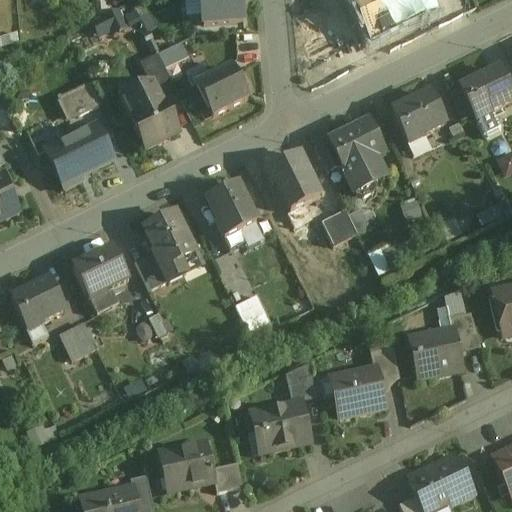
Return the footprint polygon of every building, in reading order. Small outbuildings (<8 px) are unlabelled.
[(198,0),(201,31),(243,27),(241,0),(198,0)] [(358,0),(365,14),(355,19),(370,49),(402,33),(432,18),(423,0),(358,0)] [(105,24),(87,31),(91,42),(138,27),(132,9),(119,13),(118,9),(102,14),(105,24)] [(303,28),(308,49),(323,45),(318,24),(303,28)] [(15,36),(0,38),(0,48),(16,46),(15,36)] [(180,48),(157,60),(163,73),(164,75),(187,63),(180,48)] [(163,73),(148,81),(152,90),(153,89),(162,108),(163,108),(165,113),(179,106),(164,75),(163,73)] [(231,74),(195,91),(210,123),(246,105),(231,74)] [(511,103),(498,75),(458,94),(475,127),(492,119),(490,117),(511,105),(511,103)] [(89,87),(57,103),(61,112),(61,111),(61,110),(66,100),(68,99),(79,120),(101,110),(89,87)] [(152,90),(119,106),(129,125),(162,108),(153,89),(152,90)] [(430,99),(391,118),(407,152),(424,143),(422,140),(445,129),(430,99)] [(129,125),(144,156),(178,139),(165,113),(163,108),(162,108),(129,125)] [(367,175),(362,177),(359,171),(382,160),(367,130),(328,149),(328,150),(338,170),(354,203),(356,202),(361,204),(372,199),(374,193),(375,192),(367,175)] [(95,134),(45,160),(63,195),(80,187),(78,181),(111,165),(95,134)] [(328,150),(317,156),(326,176),(338,170),(328,150)] [(511,155),(496,161),(502,178),(511,174),(511,155)] [(297,160),(263,177),(272,194),(276,192),(288,219),(318,205),(297,160)] [(1,182),(0,182),(0,226),(19,217),(1,182)] [(235,190),(205,205),(217,228),(214,230),(223,247),(256,230),(235,190)] [(344,216),(321,229),(331,251),(356,239),(344,216)] [(452,219),(437,226),(444,241),(459,234),(452,219)] [(173,221),(143,235),(155,259),(153,261),(166,288),(167,289),(184,281),(178,268),(193,260),(173,221)] [(112,255),(73,275),(96,320),(117,310),(110,294),(127,286),(112,255)] [(153,261),(134,270),(147,298),(166,288),(153,261)] [(49,286),(10,306),(26,339),(41,331),(40,328),(64,316),(49,286)] [(511,293),(492,298),(501,337),(511,334),(511,293)] [(445,318),(461,315),(456,294),(441,297),(445,318)] [(256,302),(235,312),(245,332),(266,321),(256,302)] [(469,320),(447,325),(450,337),(451,337),(456,360),(479,353),(469,320)] [(95,354),(83,329),(70,335),(83,360),(95,354)] [(70,335),(58,341),(71,366),(83,360),(70,335)] [(450,337),(417,345),(420,360),(412,362),(417,385),(460,375),(456,360),(451,337),(450,337)] [(391,354),(369,360),(372,375),(376,390),(378,390),(398,385),(391,354)] [(307,372),(284,384),(289,406),(314,401),(307,372)] [(372,375),(329,385),(338,424),(383,414),(378,390),(376,390),(372,375)] [(299,411),(255,421),(260,444),(263,444),(267,460),(308,451),(299,411)] [(52,424),(26,434),(31,449),(58,439),(52,424)] [(205,450),(157,460),(162,483),(168,482),(171,497),(212,488),(214,488),(211,475),(205,450)] [(511,457),(493,467),(511,503),(511,501),(511,457)] [(454,462),(430,474),(422,478),(422,477),(407,485),(415,502),(420,511),(447,511),(472,500),(454,462)] [(236,470),(211,475),(214,488),(212,488),(215,499),(241,494),(236,470)] [(151,511),(145,483),(128,486),(130,495),(134,511),(151,511)] [(134,511),(130,495),(80,506),(81,511),(134,511)] [(420,511),(415,502),(398,511),(420,511)]
